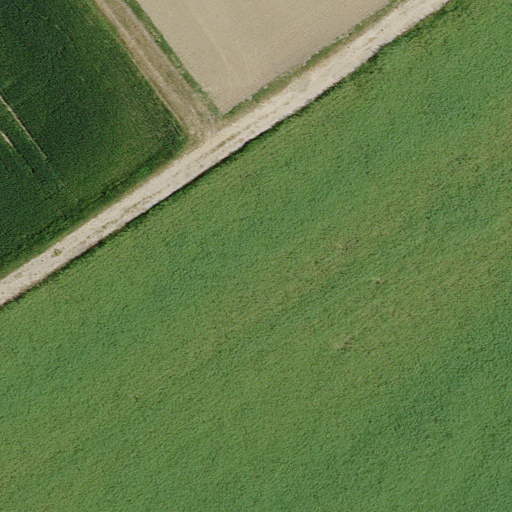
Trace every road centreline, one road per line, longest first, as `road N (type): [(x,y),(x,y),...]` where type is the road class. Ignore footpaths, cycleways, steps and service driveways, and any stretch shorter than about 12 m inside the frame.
road 1 (track): [(0,299),(438,0)]
road 2 (track): [(220,150),(108,0)]
